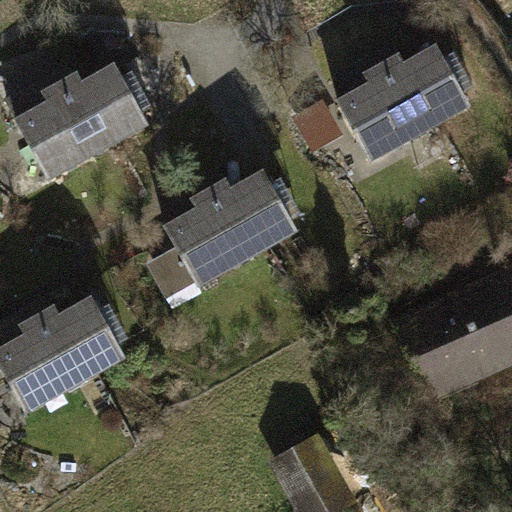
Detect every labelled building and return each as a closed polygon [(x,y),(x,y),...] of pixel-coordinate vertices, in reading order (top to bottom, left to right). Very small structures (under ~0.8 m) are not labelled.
[(349,90),(337,97),(372,157),(471,100),(436,40),(401,61),(391,44),(339,74),(349,90)] [(16,91),(6,96),(49,171),(145,118),(111,56),(81,72),(73,58),(56,67),(49,54),(8,77),(16,91)] [(324,97),(293,114),(313,150),(344,133),(324,97)] [(173,216),(165,221),(178,244),(197,279),(198,282),(298,225),(262,162),(229,181),(220,165),(163,198),(173,216)] [(197,279),(178,244),(147,261),(166,296),(197,279)] [(511,265),(459,289),(398,315),(434,395),(511,361),(511,265)] [(0,335),(2,340),(0,342),(0,372),(20,411),(120,361),(91,303),(56,307),(47,292),(0,318),(0,335)] [(321,431),(270,459),(298,511),(327,511),(357,496),(321,431)]
